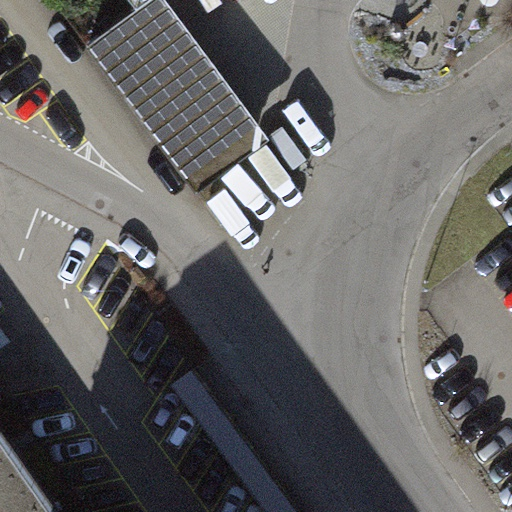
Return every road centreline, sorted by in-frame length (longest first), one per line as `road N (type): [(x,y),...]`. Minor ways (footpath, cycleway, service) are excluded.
road 1 (unclassified): [(326,322),(0,170)]
road 2 (unknown): [(337,0),(290,106),(167,248)]
road 3 (unclassified): [(326,322),(346,241),(418,166),(511,98)]
road 4 (unclassified): [(426,511),(361,416),(326,322)]
road 5 (unknown): [(511,303),(418,166)]
